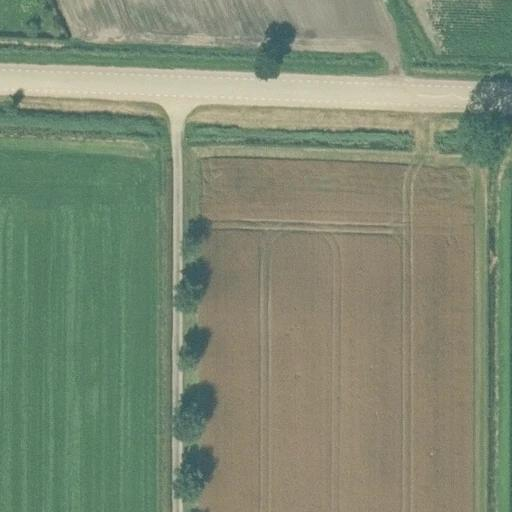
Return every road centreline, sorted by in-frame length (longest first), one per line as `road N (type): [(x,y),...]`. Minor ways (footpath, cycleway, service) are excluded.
road 1 (unclassified): [(172,511),(173,88)]
road 2 (tertiary): [(511,100),(173,88)]
road 3 (tertiary): [(173,88),(0,82)]
